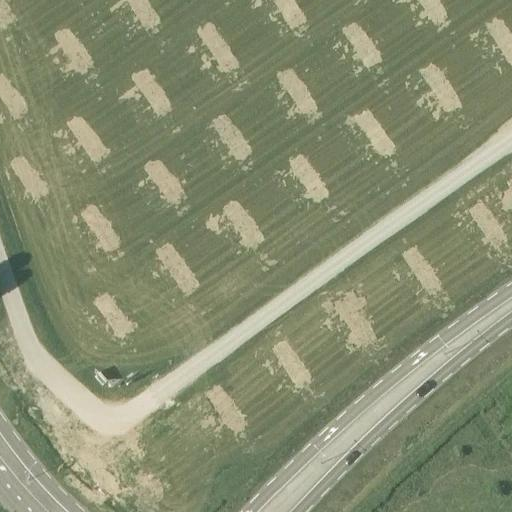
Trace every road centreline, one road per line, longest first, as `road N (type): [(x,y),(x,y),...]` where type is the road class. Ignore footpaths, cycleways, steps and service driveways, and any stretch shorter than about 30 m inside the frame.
road 1 (track): [(511,144),(112,422),(39,364),(0,268)]
road 2 (primary): [(511,290),(369,398),(250,511)]
road 3 (primary): [(300,511),(436,379),(511,319)]
